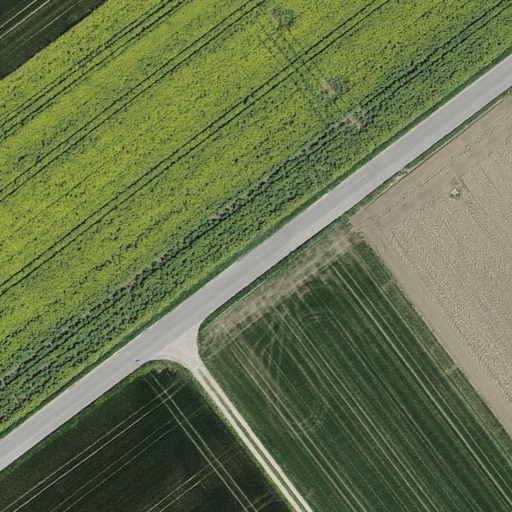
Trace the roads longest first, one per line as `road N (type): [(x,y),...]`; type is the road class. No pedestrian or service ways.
road 1 (tertiary): [(511,76),(0,463)]
road 2 (track): [(300,511),(169,339)]
